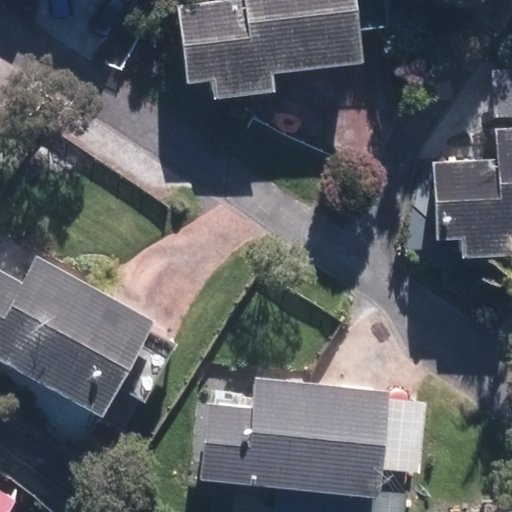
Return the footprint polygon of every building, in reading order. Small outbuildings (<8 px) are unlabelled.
[(358,0),(249,0),(250,1),(243,2),(230,4),(228,0),(181,0),(191,76),(212,73),(214,91),(259,87),(257,65),(363,50),(361,25),(358,0)] [(511,59),(490,60),(492,109),(511,108),(511,59)] [(50,83),(30,111),(157,203),(177,175),(50,83)] [(389,96),(343,93),(339,155),(385,158),(389,96)] [(500,156),(436,161),(438,229),(465,228),(467,248),(511,245),(511,127),(498,128),(500,156)] [(0,347),(104,401),(153,306),(35,245),(22,269),(0,258),(0,347)] [(210,403),(204,472),(382,489),(384,468),(392,388),(259,377),(257,407),(210,403)] [(0,509),(14,484),(0,475),(0,509)] [(371,511),(405,511),(406,495),(372,493),(371,511)]
